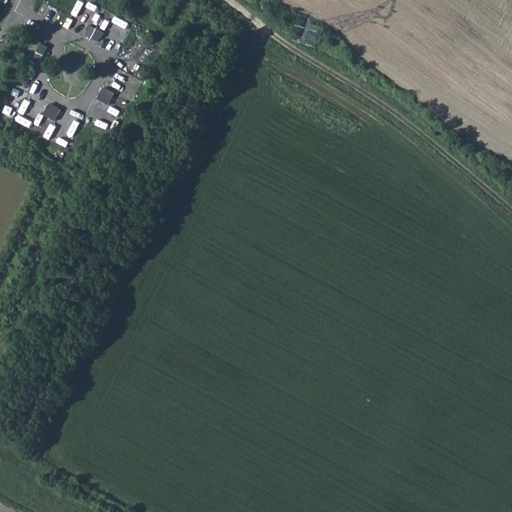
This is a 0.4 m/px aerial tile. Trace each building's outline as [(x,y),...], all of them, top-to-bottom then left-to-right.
[(76,6),(69,21),(83,27),(89,13),(76,6)] [(87,32),(85,36),(97,42),(99,38),(97,37),(100,31),(92,27),(90,33),(87,32)] [(40,44),(31,61),(38,65),(47,48),(40,44)] [(103,88),(97,99),(100,101),(101,99),(104,100),(107,93),(105,92),(106,90),(103,88)] [(49,104),(47,107),(50,108),(48,111),(55,115),(57,112),(59,113),(60,110),(49,104)] [(107,127),(112,114),(98,110),(94,122),(107,127)] [(66,118),(59,132),(72,138),(78,124),(66,118)]
